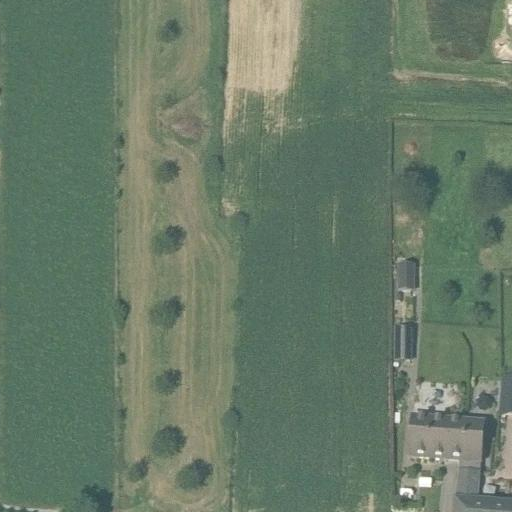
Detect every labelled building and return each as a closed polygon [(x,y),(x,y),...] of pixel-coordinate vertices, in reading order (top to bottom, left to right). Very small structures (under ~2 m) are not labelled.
[(398,293),(414,293),(414,267),(398,267),(398,293)] [(410,333),(396,333),(396,363),(410,363),(410,333)] [(511,418),(511,382),(502,381),(499,417),(511,418)] [(480,465),(484,427),(412,420),(409,459),(480,465)] [(489,511),(490,507),(476,505),(478,475),(461,473),(458,501),(456,501),(454,511),(489,511)]
